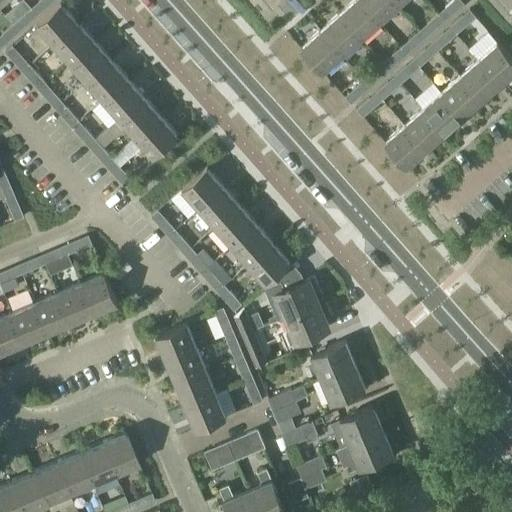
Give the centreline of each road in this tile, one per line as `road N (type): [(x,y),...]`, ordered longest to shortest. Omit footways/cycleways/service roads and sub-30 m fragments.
road 1 (tertiary): [(511,386),(167,0)]
road 2 (residential): [(190,511),(134,399),(43,423),(6,411)]
road 3 (residential): [(421,511),(511,420)]
